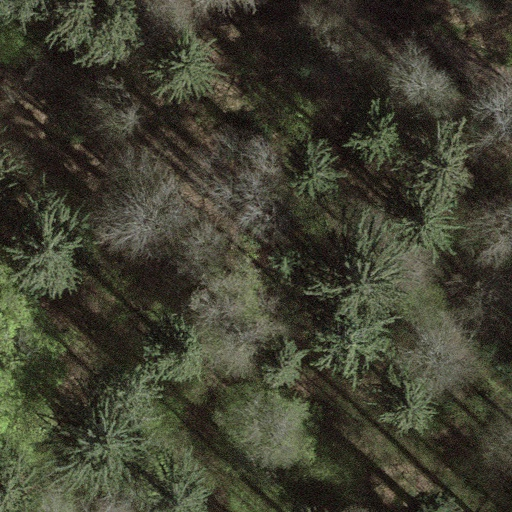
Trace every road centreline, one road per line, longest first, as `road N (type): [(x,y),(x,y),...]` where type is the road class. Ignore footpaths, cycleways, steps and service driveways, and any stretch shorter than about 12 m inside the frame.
road 1 (track): [(232,0),(0,60)]
road 2 (track): [(511,101),(436,55),(316,0)]
